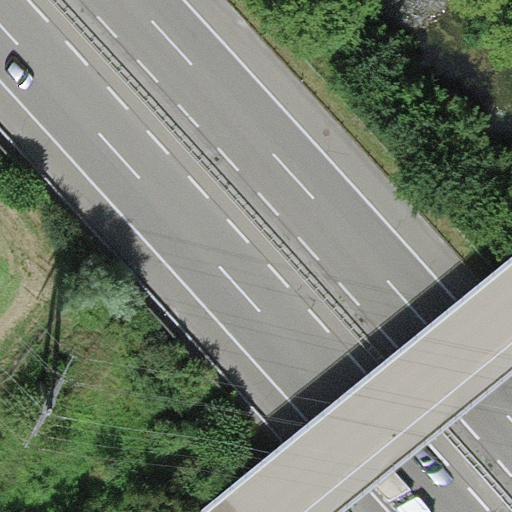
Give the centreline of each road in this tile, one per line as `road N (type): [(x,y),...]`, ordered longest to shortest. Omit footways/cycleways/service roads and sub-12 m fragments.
road 1 (motorway): [(0,24),(438,511)]
road 2 (motorway): [(511,414),(138,0)]
road 3 (unclassified): [(262,511),(511,305)]
